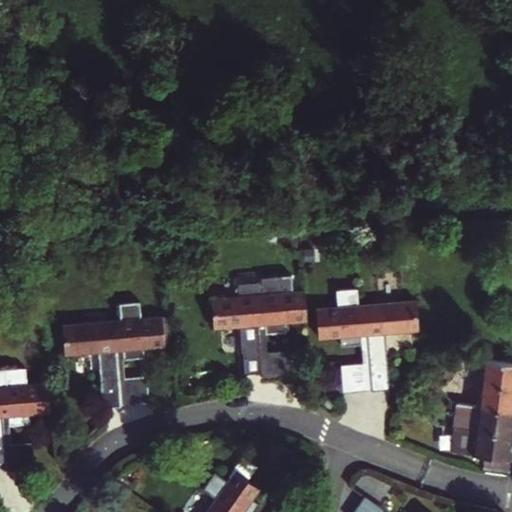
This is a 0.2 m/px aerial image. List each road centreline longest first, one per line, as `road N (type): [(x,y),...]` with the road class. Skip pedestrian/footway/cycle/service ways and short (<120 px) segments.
road 1 (residential): [(349,439),(266,414),(145,430),(108,446),(47,511)]
road 2 (residential): [(511,494),(349,439)]
